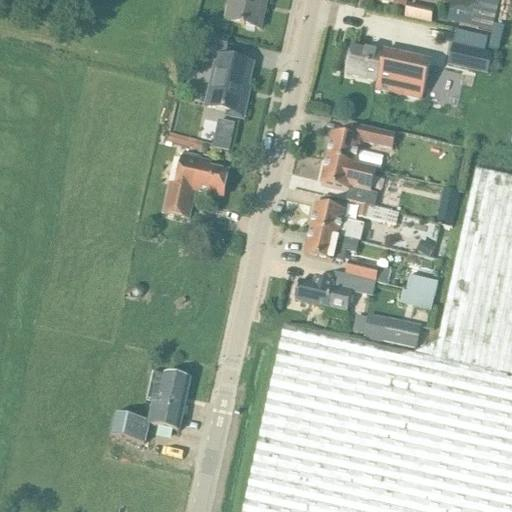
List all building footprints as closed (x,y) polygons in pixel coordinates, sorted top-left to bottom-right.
[(232,0),(228,24),(260,31),(260,30),(257,29),(262,5),(266,6),(266,0),(232,0)] [(367,0),(383,3),(405,8),(406,0),(367,0)] [(453,0),(449,18),(479,24),(494,27),(500,2),(487,0),(453,0)] [(433,26),(435,12),(410,8),(408,21),(433,26)] [(196,49),(193,63),(205,66),(209,52),(227,56),(230,40),(198,33),(194,49),(196,49)] [(449,66),(468,70),(488,75),(492,55),(453,46),(449,66)] [(383,57),(352,50),(346,76),(377,83),(376,90),(423,101),(431,64),(384,53),(383,57)] [(209,109),(222,111),(241,116),(242,115),(238,114),(243,90),(247,91),(252,66),(220,59),(209,109)] [(176,124),(193,128),(196,112),(180,108),(176,124)] [(219,122),(213,147),(213,150),(230,154),(236,125),(219,122)] [(327,161),(354,167),(360,144),(392,151),(396,137),(357,128),(354,140),(333,135),(327,161)] [(170,137),(168,145),(203,154),(205,145),(170,137)] [(165,215),(170,216),(189,221),(196,193),(223,200),(229,173),(200,167),(201,161),(185,157),(178,187),(172,185),(165,215)] [(348,193),(349,190),(372,196),(377,173),(354,167),(327,161),(321,187),(348,193)] [(243,511),(511,511),(511,179),(478,172),(439,343),(417,352),(403,353),(304,332),(284,327),(243,511)] [(360,206),(361,206),(376,210),(378,199),(361,196),(360,206)] [(459,206),(450,204),(445,222),(454,224),(459,206)] [(317,206),(311,231),(341,238),(341,239),(359,244),(360,244),(363,227),(345,223),(347,213),(317,206)] [(361,206),(358,220),(396,228),(399,215),(376,210),(361,206)] [(311,231),(305,258),(333,264),(333,261),(343,264),(346,252),(357,255),(359,244),(341,239),(341,238),(311,231)] [(421,242),(416,252),(429,260),(435,250),(421,242)] [(376,286),(379,271),(348,264),(344,279),(376,286)] [(408,293),(436,299),(438,286),(411,279),(408,293)] [(295,302),(330,310),(347,314),(352,291),(335,287),(335,285),(316,281),(314,286),(299,283),(295,302)] [(131,292),(131,293),(131,295),(132,296),(132,298),(133,299),(135,300),(136,300),(138,300),(139,300),(140,300),(142,299),(143,299),(144,297),(145,296),(145,295),(145,293),(145,292),(145,290),(144,289),(143,288),(142,287),(140,286),(139,286),(137,286),(136,286),(135,287),(133,288),(132,289),(132,290),(131,292)] [(436,299),(408,293),(405,308),(432,315),(436,299)] [(421,328),(387,321),(368,316),(363,341),(382,345),(417,351),(418,343),(425,344),(426,337),(420,336),(421,328)] [(111,439),(125,442),(145,446),(149,426),(180,433),(191,382),(153,374),(147,403),(152,404),(148,423),(116,418),(111,439)]
